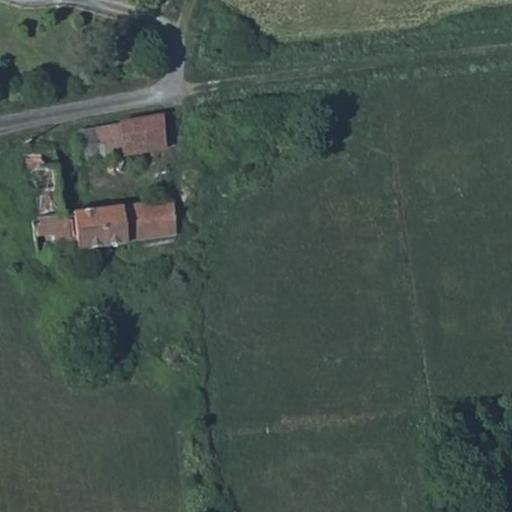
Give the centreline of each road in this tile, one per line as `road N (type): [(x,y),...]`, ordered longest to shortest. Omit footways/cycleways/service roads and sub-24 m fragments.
road 1 (track): [(168,93),(511,47)]
road 2 (residential): [(0,124),(168,93),(176,41)]
